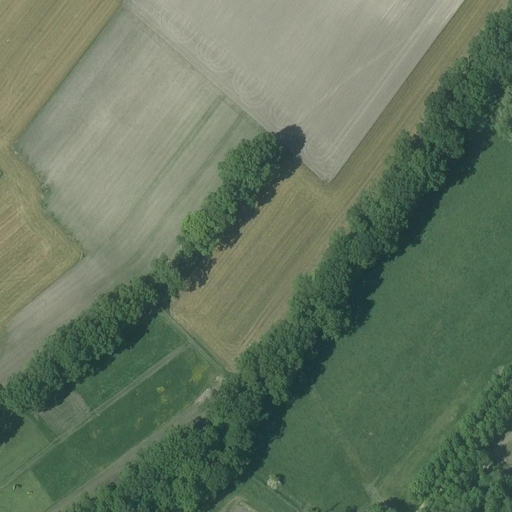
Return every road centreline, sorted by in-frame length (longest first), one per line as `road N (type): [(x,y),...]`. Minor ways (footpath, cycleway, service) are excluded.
road 1 (track): [(113,511),(238,415),(511,39)]
road 2 (track): [(511,392),(426,511)]
